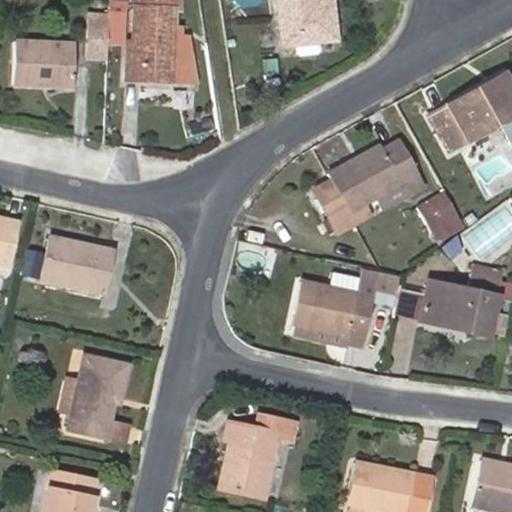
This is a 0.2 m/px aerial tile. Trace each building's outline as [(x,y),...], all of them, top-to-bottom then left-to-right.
[(124,0),(110,0),(110,14),(124,14),(124,0)] [(140,73),(170,75),(170,81),(197,82),(188,33),(180,33),(180,24),(173,24),(174,8),(179,9),(179,0),(134,0),(133,42),(127,42),(126,79),(140,80),(140,73)] [(318,13),(317,0),(316,0),(276,0),(281,45),(294,44),(297,43),(296,37),(315,35),(316,41),(317,41),(335,39),(332,12),(318,13)] [(330,0),(321,0),(317,0),(318,13),(332,12),(330,0)] [(87,14),(87,27),(107,27),(107,15),(87,14)] [(87,27),(86,59),(106,60),(107,27),(87,27)] [(296,37),(297,43),(316,41),(315,35),(296,37)] [(294,44),(295,53),(299,56),(315,55),(318,50),(317,41),(316,41),(297,43),(294,44)] [(13,42),(12,85),(72,88),(73,45),(13,42)] [(449,151),(500,123),(511,116),(511,85),(505,73),(429,115),(449,151)] [(511,116),(500,123),(511,144),(511,116)] [(401,184),(407,194),(420,187),(397,145),(383,153),(379,145),(328,174),(332,182),(312,192),(335,234),(369,216),(363,204),(375,198),(401,184)] [(380,209),(407,194),(401,184),(375,198),(380,209)] [(422,213),(441,247),(466,229),(449,198),(422,213)] [(0,265),(8,267),(18,223),(0,219),(0,265)] [(50,239),(40,281),(101,295),(110,252),(50,239)] [(45,254),(27,251),(22,274),(40,277),(45,254)] [(471,265),(469,271),(489,276),(491,270),(471,265)] [(375,284),(372,299),(371,299),(395,305),(401,277),(361,268),(359,280),(375,284)] [(489,276),(469,271),(465,290),(427,282),(419,320),(454,327),(455,322),(472,325),(470,331),(487,334),(500,272),(491,270),(489,276)] [(301,282),(291,324),(315,330),(311,343),(344,350),(345,344),(360,347),(371,299),(372,299),(375,284),(359,280),(332,273),(328,289),(301,282)] [(455,322),(454,327),(470,331),(472,325),(455,322)] [(125,365),(82,356),(77,380),(69,414),(66,430),(99,437),(103,423),(108,424),(114,399),(118,400),(125,365)] [(69,414),(77,380),(64,377),(56,411),(69,414)] [(228,442),(224,459),(234,461),(227,492),(263,499),(277,439),(289,442),(293,423),(258,415),(254,429),(226,423),(223,441),(228,442)] [(108,424),(103,423),(99,437),(123,442),(126,427),(108,424)] [(234,461),(224,459),(218,490),(227,492),(234,461)] [(480,459),(479,465),(507,470),(507,465),(480,459)] [(345,504),(372,510),(381,511),(424,511),(432,479),(354,462),(345,504)] [(507,470),(479,465),(470,505),(502,511),(511,511),(511,465),(507,465),(507,470)] [(87,511),(93,482),(50,472),(41,511),(87,511)] [(92,511),(99,483),(93,482),(87,511),(92,511)]
